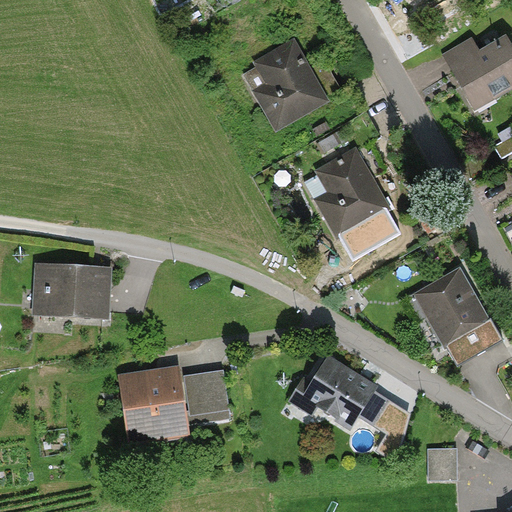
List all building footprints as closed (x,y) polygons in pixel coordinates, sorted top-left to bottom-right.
[(511,83),(511,53),(505,41),(481,54),(473,41),(446,56),(476,110),(510,91),(508,86),(511,83)] [(309,73),(293,46),(243,74),(275,131),(325,103),(340,129),(367,113),(352,86),(338,94),(322,65),(309,73)] [(382,139),(367,113),(340,129),(354,154),(304,182),(351,263),(401,235),(370,180),(383,172),(368,147),(382,139)] [(511,154),(511,137),(494,148),(502,161),(511,154)] [(92,271),(42,268),(41,290),(46,290),(45,311),(105,315),(107,277),(92,276),(92,271)] [(503,341),(462,270),(416,296),(457,367),(503,341)] [(374,390),(329,362),(306,398),(350,426),(357,415),(383,432),(398,408),(372,392),(374,390)] [(178,375),(122,383),(130,437),(186,428),(178,375)] [(223,377),(187,382),(192,414),(227,408),(223,377)] [(410,415),(398,408),(383,432),(389,435),(387,439),(402,448),(410,415)] [(402,448),(387,439),(379,452),(393,461),(402,448)] [(457,450),(429,451),(429,482),(457,481),(457,450)]
